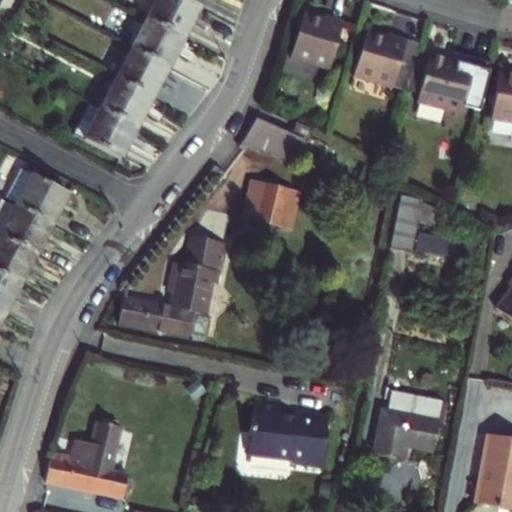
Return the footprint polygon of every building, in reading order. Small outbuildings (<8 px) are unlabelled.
[(150,0),(138,23),(177,43),(193,14),(179,6),(167,0),(150,0)] [(333,25),(294,14),(280,64),(318,75),(333,25)] [(121,52),(161,73),(177,43),(138,23),(121,52)] [(396,43),(358,32),(343,81),(382,92),(396,43)] [(467,62),(423,51),(409,106),(453,117),(467,62)] [(105,81),(146,102),(161,73),(121,52),(105,81)] [(511,72),(487,69),(481,122),(508,126),(505,143),(511,145),(511,72)] [(89,110),(130,132),(146,102),(105,81),(89,110)] [(73,140),(114,161),(130,132),(89,110),(73,140)] [(292,141),(248,118),(238,137),(289,164),(305,135),(297,131),(292,141)] [(16,167),(0,197),(47,222),(64,192),(16,167)] [(294,201),(251,176),(235,204),(277,230),(294,201)] [(375,253),(396,257),(405,216),(424,220),(427,205),(390,186),(375,253)] [(0,197),(0,235),(31,253),(47,222),(0,197)] [(417,249),(475,258),(478,240),(420,230),(417,249)] [(168,258),(159,302),(194,309),(203,266),(213,268),(218,239),(184,233),(179,260),(168,258)] [(0,235),(0,274),(15,283),(31,253),(0,235)] [(511,245),(497,267),(503,271),(482,303),(511,322),(511,245)] [(0,274),(0,310),(15,283),(0,274)] [(159,302),(115,293),(107,329),(195,347),(202,311),(194,309),(159,302)] [(265,400),(238,396),(230,447),(270,453),(274,458),(305,462),(313,410),(279,405),(277,410),(264,409),(265,400)] [(368,415),(361,458),(392,463),(394,451),(420,455),(428,405),(390,399),(387,418),(368,415)] [(60,465),(37,463),(34,487),(115,496),(117,474),(103,472),(108,428),(85,425),(83,446),(63,443),(60,465)] [(511,470),(511,433),(476,428),(467,482),(509,489),(511,470)]
